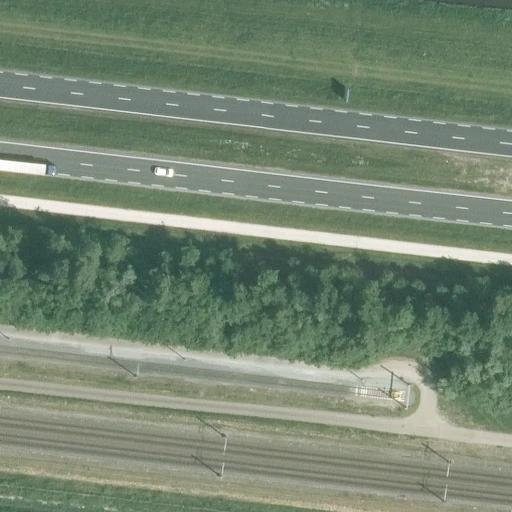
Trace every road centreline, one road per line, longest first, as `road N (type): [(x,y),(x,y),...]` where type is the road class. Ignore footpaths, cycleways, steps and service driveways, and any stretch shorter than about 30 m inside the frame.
road 1 (primary): [(0,157),(511,217)]
road 2 (primary): [(511,147),(0,87)]
